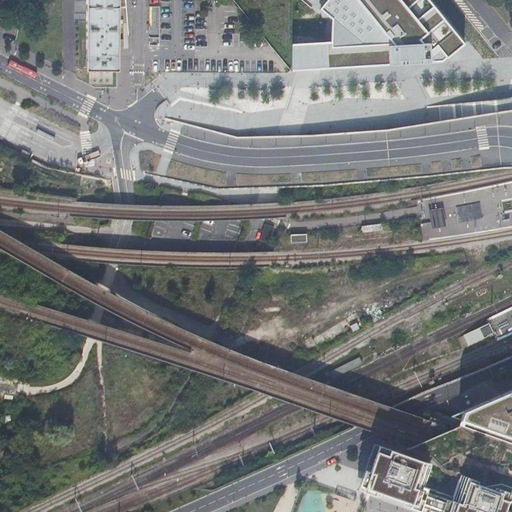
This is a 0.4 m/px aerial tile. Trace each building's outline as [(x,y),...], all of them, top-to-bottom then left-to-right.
[(116,0),(85,0),(84,67),(116,67),(116,0)] [(494,59),(444,0),(334,0),(335,0),(317,20),(317,45),(286,47),(288,67),(288,72),(410,65),(494,59)] [(494,105),(494,112),(511,109),(511,96),(493,100),(494,105)] [(494,105),(493,100),(428,107),(428,108),(439,107),(440,113),(440,121),(494,112),(494,105)] [(480,203),(456,207),(457,213),(459,222),(483,219),(482,210),(480,203)] [(264,225),(259,241),(268,244),(273,228),(264,225)] [(460,337),(464,346),(490,334),(485,325),(460,337)] [(511,397),(464,421),(511,439),(511,397)] [(427,511),(511,511),(511,490),(499,486),(483,489),(441,475),(436,469),(377,448),(362,490),(427,511)]
